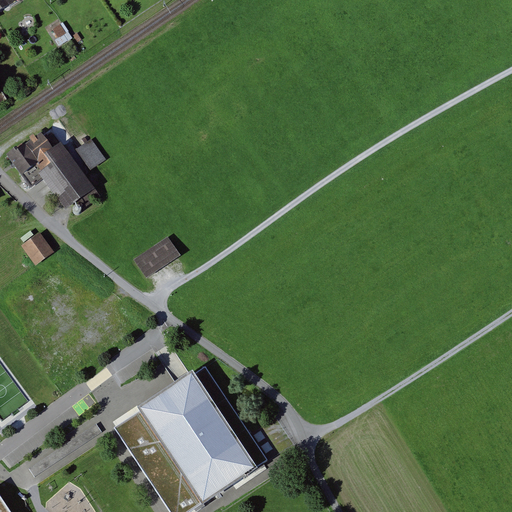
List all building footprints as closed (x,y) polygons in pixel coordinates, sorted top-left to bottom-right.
[(23,0),(0,0),(0,19),(26,4),(23,0)] [(63,24),(53,29),(61,45),(71,40),(63,24)] [(62,116),(56,122),(65,131),(71,125),(62,116)] [(90,136),(75,146),(91,170),(107,160),(90,136)] [(38,137),(8,158),(23,181),(38,171),(64,208),(91,189),(60,145),(49,152),(38,137)] [(55,253),(40,234),(25,245),(39,265),(55,253)] [(181,256),(168,238),(137,260),(149,278),(181,256)] [(112,431),(166,511),(191,511),(265,463),(203,371),(185,382),(127,421),(112,431)] [(97,426),(28,466),(36,480),(105,440),(97,426)]
